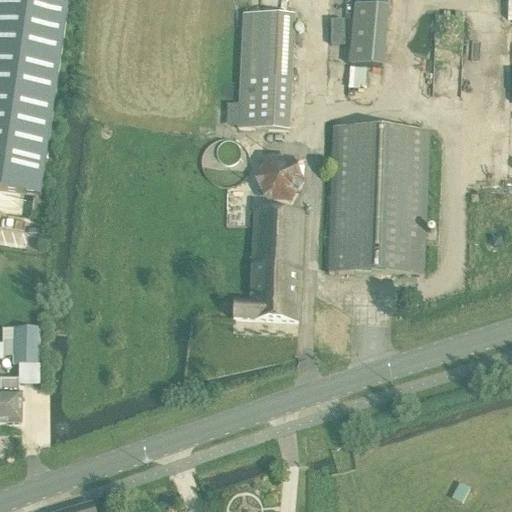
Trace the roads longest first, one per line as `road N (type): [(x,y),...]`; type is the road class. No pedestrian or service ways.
road 1 (secondary): [(0,505),(511,333)]
road 2 (track): [(364,302),(437,286),(454,252),(450,129),(405,88),(407,0)]
